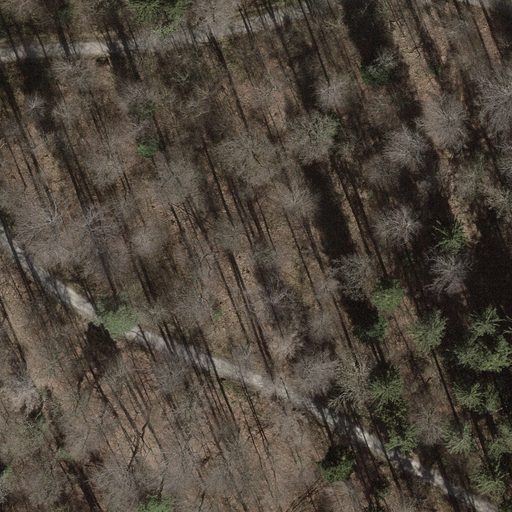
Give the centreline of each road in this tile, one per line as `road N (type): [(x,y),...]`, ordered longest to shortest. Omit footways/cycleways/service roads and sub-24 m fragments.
road 1 (track): [(0,234),(80,300),(297,394),(493,511)]
road 2 (track): [(344,0),(170,43),(0,55)]
